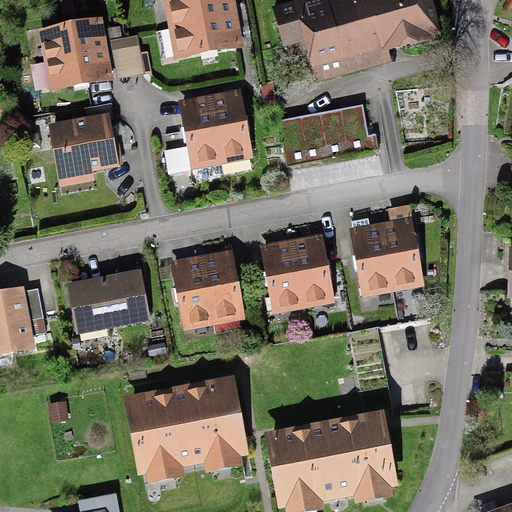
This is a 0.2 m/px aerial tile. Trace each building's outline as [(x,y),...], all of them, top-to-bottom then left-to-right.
[(173,0),(166,1),(177,60),(242,48),(238,26),(235,12),(233,0),(173,0)] [(305,45),(315,85),(381,67),(378,55),(441,39),(431,0),(292,0),(293,3),(272,9),(283,51),(305,45)] [(108,76),(104,57),(102,47),(99,29),(49,38),(58,86),(108,76)] [(250,158),(238,94),(217,98),(204,100),(181,105),(192,169),(250,158)] [(364,107),(278,121),(286,169),(379,153),(376,135),(369,136),(364,107)] [(123,166),(118,139),(113,140),(109,117),(49,127),(59,189),(95,183),(93,174),(119,170),(118,167),(123,166)] [(166,154),(171,174),(191,169),(187,149),(166,154)] [(390,226),(386,227),(376,229),(354,233),(365,294),(421,284),(407,211),(388,214),(390,226)] [(276,311),(331,301),(320,239),(296,243),(286,245),(265,249),(276,311)] [(230,255),(207,259),(196,261),(174,265),(185,328),(241,318),(230,255)] [(150,323),(141,273),(67,286),(76,336),(150,323)] [(24,289),(0,293),(0,358),(35,352),(32,338),(47,336),(38,290),(25,292),(24,289)] [(249,460),(235,380),(123,400),(137,480),(145,478),(147,489),(185,482),(183,471),(203,468),(205,478),(244,471),(243,461),(249,460)] [(264,437),(277,511),(324,511),(323,507),(354,501),(355,509),(393,502),(392,492),(399,491),(384,415),(264,437)] [(118,511),(116,496),(78,503),(79,511),(118,511)]
